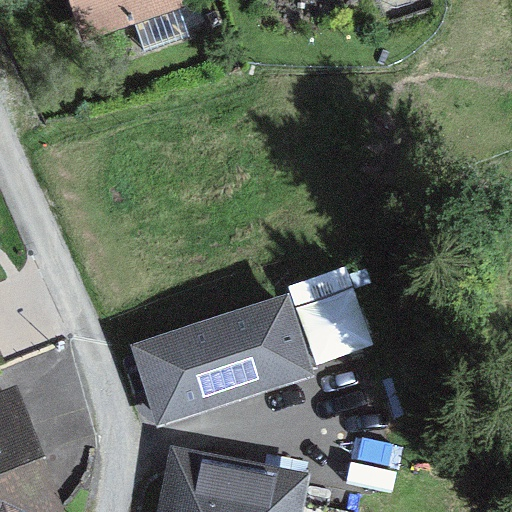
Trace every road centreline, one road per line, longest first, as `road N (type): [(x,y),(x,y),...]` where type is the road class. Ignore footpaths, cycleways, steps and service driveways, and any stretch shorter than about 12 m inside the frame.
road 1 (residential): [(98,357),(0,125)]
road 2 (track): [(98,357),(116,417),(107,511)]
